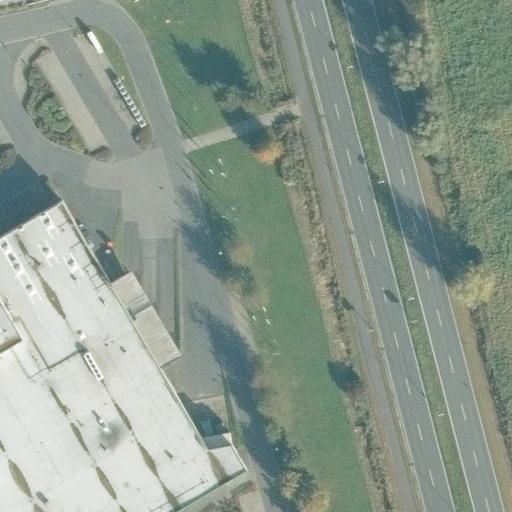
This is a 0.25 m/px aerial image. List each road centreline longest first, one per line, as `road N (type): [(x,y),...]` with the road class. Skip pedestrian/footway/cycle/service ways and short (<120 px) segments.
road 1 (secondary): [(304,0),(439,511)]
road 2 (secondary): [(490,511),(357,0)]
